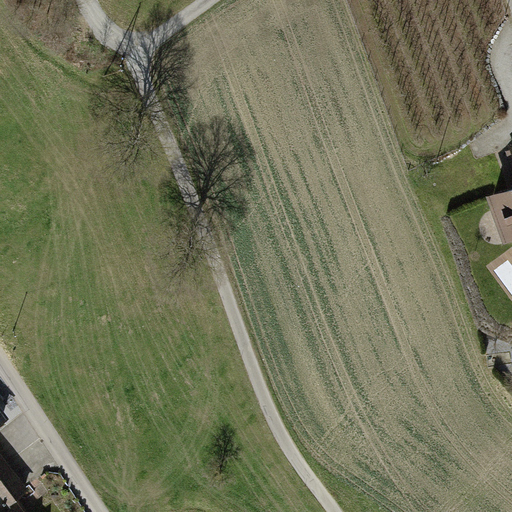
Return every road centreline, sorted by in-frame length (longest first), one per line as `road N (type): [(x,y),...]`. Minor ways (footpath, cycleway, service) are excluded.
road 1 (track): [(189,0),(125,42),(270,402),(337,511)]
road 2 (residential): [(103,511),(0,355)]
